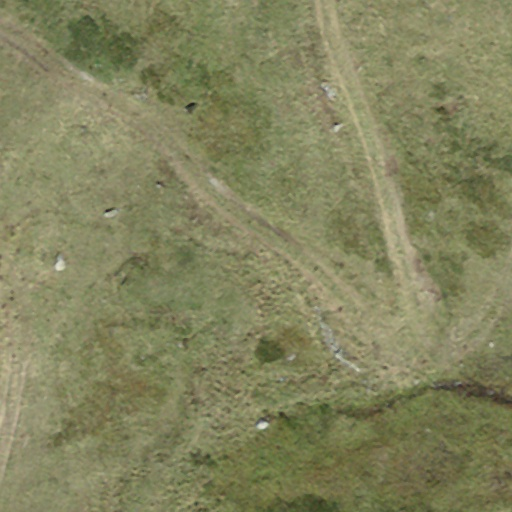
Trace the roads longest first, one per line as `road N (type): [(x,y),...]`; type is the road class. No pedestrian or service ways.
road 1 (track): [(0,33),(64,64),(399,352),(419,332),(417,288),(332,37),(328,0)]
road 2 (track): [(0,447),(15,365),(0,272)]
